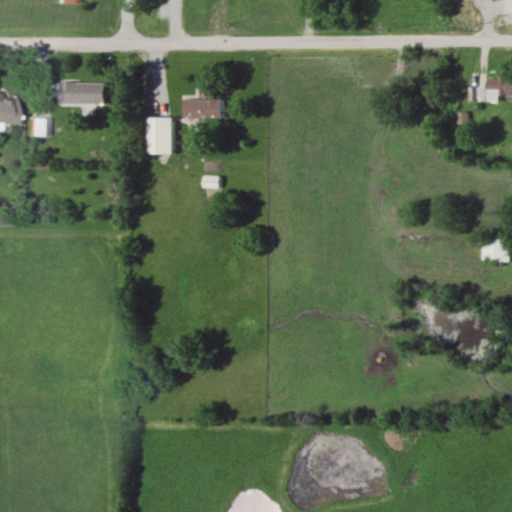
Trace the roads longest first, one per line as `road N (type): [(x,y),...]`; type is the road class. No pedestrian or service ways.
road 1 (residential): [(511,40),(123,40)]
road 2 (residential): [(123,40),(0,41)]
